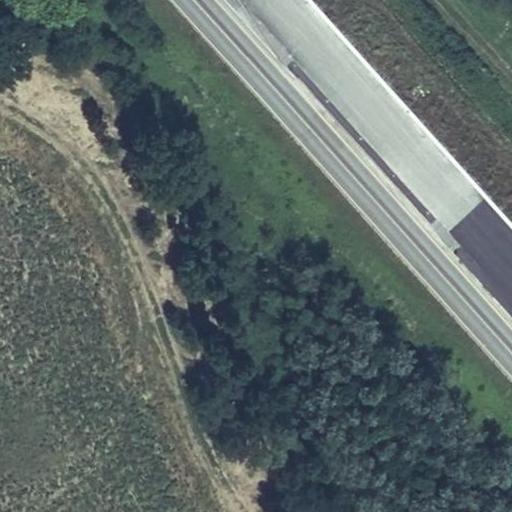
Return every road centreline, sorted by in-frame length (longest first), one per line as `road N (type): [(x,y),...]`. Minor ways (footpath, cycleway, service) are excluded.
road 1 (track): [(0,100),(65,149),(116,215),(196,436),(254,511)]
road 2 (motorway): [(205,0),(511,340)]
road 3 (motorway): [(511,272),(267,0)]
